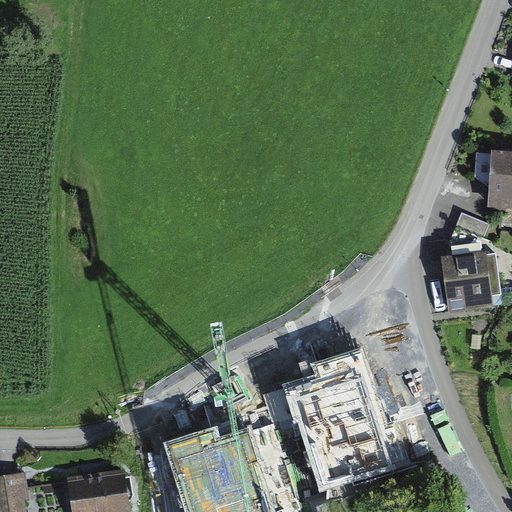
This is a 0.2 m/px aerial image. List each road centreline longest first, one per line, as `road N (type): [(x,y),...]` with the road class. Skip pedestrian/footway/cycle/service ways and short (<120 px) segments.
road 1 (residential): [(410,259),(303,336),(124,429),(80,442),(0,442)]
road 2 (residential): [(501,0),(410,259)]
road 3 (residential): [(410,259),(426,326),(491,476),(511,503)]
